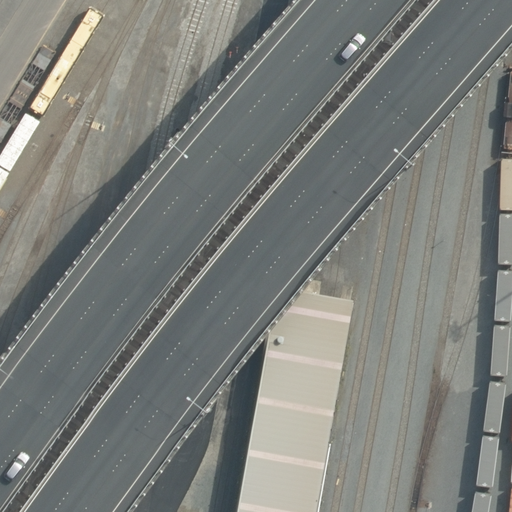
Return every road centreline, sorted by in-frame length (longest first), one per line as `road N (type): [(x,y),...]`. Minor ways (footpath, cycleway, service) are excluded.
road 1 (motorway): [(463,0),(213,294),(49,511)]
road 2 (motorway): [(0,463),(196,208),(378,0)]
